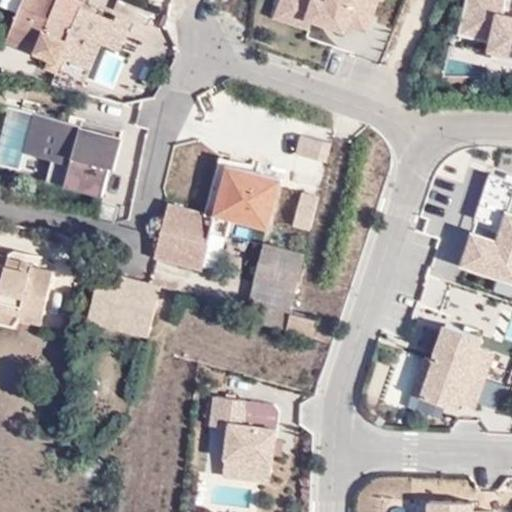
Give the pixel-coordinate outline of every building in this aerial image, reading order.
[(118,47),(127,25),(111,18),(109,23),(90,16),(92,10),(64,0),(54,0),(33,55),(47,60),(59,65),(63,57),(88,68),(98,44),(116,52),(118,47)] [(278,0),(274,12),(311,24),(313,16),(346,27),(348,24),(368,30),(377,0),(278,0)] [(505,0),(465,0),(457,36),(487,43),(486,54),(511,59),(511,16),(504,15),(505,0)] [(139,29),(127,25),(118,47),(129,51),(139,29)] [(150,33),(139,29),(129,51),(146,44),(150,33)] [(59,65),(47,60),(45,69),(56,73),(59,65)] [(105,199),(111,177),(121,137),(33,114),(23,154),(68,166),(62,188),(105,199)] [(301,131),(299,150),(327,154),(330,134),(301,131)] [(218,220),(234,225),(274,237),(290,181),(234,166),(218,220)] [(292,225),(310,228),(316,189),(298,186),(292,225)] [(511,203),(509,213),(505,212),(495,241),(471,234),(460,268),(511,284),(511,203)] [(229,245),(234,225),(218,220),(176,210),(162,260),(208,272),(216,240),(229,245)] [(261,284),(302,295),(312,258),(272,247),(261,284)] [(28,313),(49,321),(61,276),(42,270),(43,267),(0,255),(0,311),(27,319),(28,313)] [(161,282),(110,267),(97,308),(153,325),(165,291),(159,289),(161,282)] [(290,335),(295,318),(302,295),(261,284),(251,323),(290,335)] [(47,330),(49,321),(28,313),(27,319),(26,324),(47,330)] [(495,344),(442,325),(419,397),(470,415),(495,344)] [(485,375),(477,399),(491,404),(500,379),(485,375)] [(245,399),(212,397),(209,428),(227,430),(223,480),(272,485),(277,430),(242,427),(245,399)]
